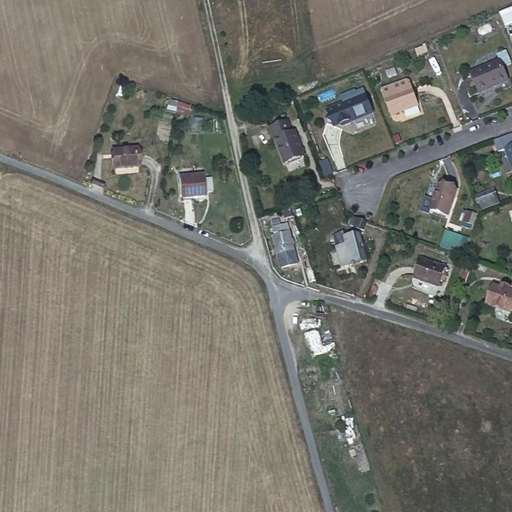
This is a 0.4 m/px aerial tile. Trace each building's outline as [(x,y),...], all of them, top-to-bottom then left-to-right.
[(511,7),(499,13),(505,27),(511,24),(511,7)] [(483,73),(470,79),(478,100),(507,87),(498,67),(483,73)] [(418,107),(411,88),(410,89),(408,84),(405,83),(392,88),(395,95),(384,100),(391,118),(418,107)] [(392,88),(382,93),(384,100),(395,95),(392,88)] [(337,96),(340,104),(358,97),(355,89),(337,96)] [(362,95),(358,97),(340,104),(348,124),(369,116),(362,95)] [(180,123),(185,109),(176,106),(172,120),(180,123)] [(185,109),(180,123),(188,126),(193,112),(185,109)] [(283,122),(266,129),(271,141),(274,140),(284,165),(302,158),(292,131),(288,132),(283,122)] [(498,156),(508,152),(511,160),(511,138),(494,144),(498,156)] [(113,153),(114,172),(140,169),(138,150),(113,153)] [(327,160),(315,166),(321,178),(333,173),(327,160)] [(204,200),(204,196),(204,184),(204,181),(179,182),(180,201),(204,200)] [(425,213),(445,222),(456,197),(436,188),(425,213)] [(478,211),(500,204),(495,188),(473,195),(478,211)] [(291,210),(281,213),(283,220),(293,217),(291,210)] [(461,227),(473,231),(477,215),(466,212),(461,227)] [(360,229),(362,222),(352,218),(349,225),(360,229)] [(270,231),(272,240),(274,239),(279,257),(276,258),(279,270),(295,266),(285,227),(270,231)] [(463,256),(469,239),(445,230),(439,247),(463,256)] [(340,268),(351,266),(363,263),(357,233),(344,236),(345,246),(336,248),(340,268)] [(418,263),(412,281),(434,289),(441,272),(418,263)] [(511,296),(489,287),(482,305),(507,314),(511,299),(511,296)]
